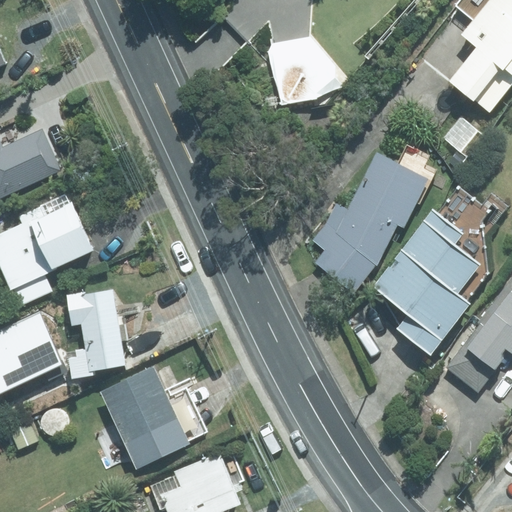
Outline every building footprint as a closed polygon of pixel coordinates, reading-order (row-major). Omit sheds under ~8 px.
[(511,1),(510,0),(487,0),(456,37),(471,50),(443,84),(469,106),(471,103),(486,116),(511,84),(511,1)] [(313,95),(334,78),(329,71),(332,68),(309,40),(271,46),(279,107),(314,101),(313,95)] [(465,117),(448,141),(466,154),(483,131),(465,117)] [(4,137),(0,139),(0,197),(1,201),(71,171),(52,129),(9,147),(4,137)] [(412,176),(422,155),(406,147),(397,166),(373,155),(345,213),(338,207),(309,242),(321,252),(312,264),(352,296),(374,269),(394,228),(400,231),(424,181),(412,176)] [(0,277),(7,293),(11,291),(19,308),(49,293),(41,277),(89,254),(63,200),(42,210),(40,207),(16,218),(20,226),(0,235),(0,277)] [(405,315),(392,332),(427,359),(466,307),(453,297),(476,267),(449,246),(458,235),(428,211),(369,288),(405,315)] [(511,276),(477,322),(479,324),(472,333),(468,330),(440,365),(476,394),(506,356),(509,359),(511,356),(511,276)] [(117,343),(125,342),(118,289),(64,297),(68,327),(77,326),(81,351),(74,351),(76,360),(64,362),(67,381),(92,377),(92,373),(121,369),(117,343)] [(0,331),(0,394),(58,367),(34,316),(0,331)] [(97,393),(131,472),(185,449),(151,370),(97,393)] [(72,411),(70,410),(68,408),(65,407),(62,406),(59,406),(56,406),(53,407),(50,408),(48,410),(46,412),(44,415),(43,418),(42,421),(42,424),(42,427),(43,430),(45,432),(46,435),(49,437),(51,438),(54,440),(57,440),(60,441),(63,440),(66,439),(68,438),(71,436),(73,434),(75,432),(76,429),(77,426),(77,423),(76,420),(75,417),(74,414),(72,412),(72,411)] [(30,424),(15,430),(21,444),(36,438),(30,424)] [(147,487),(154,502),(147,505),(150,511),(222,511),(237,506),(216,454),(172,472),(174,475),(147,487)]
